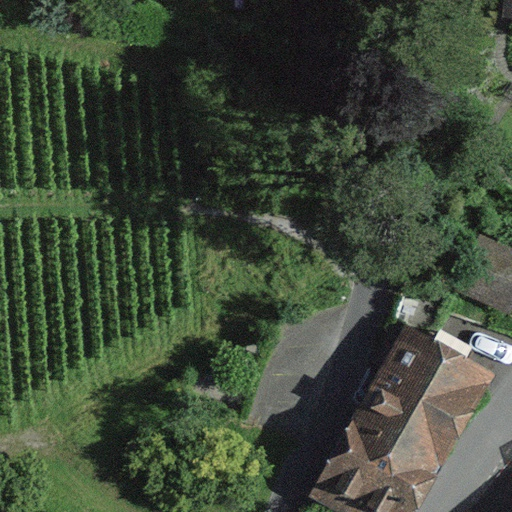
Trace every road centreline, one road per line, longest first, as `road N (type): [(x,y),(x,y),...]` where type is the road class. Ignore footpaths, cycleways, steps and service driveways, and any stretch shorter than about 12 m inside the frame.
road 1 (residential): [(310,0),(361,213),(366,290),(289,511)]
road 2 (track): [(366,279),(278,221),(219,209),(0,206)]
road 3 (residential): [(436,511),(511,407)]
